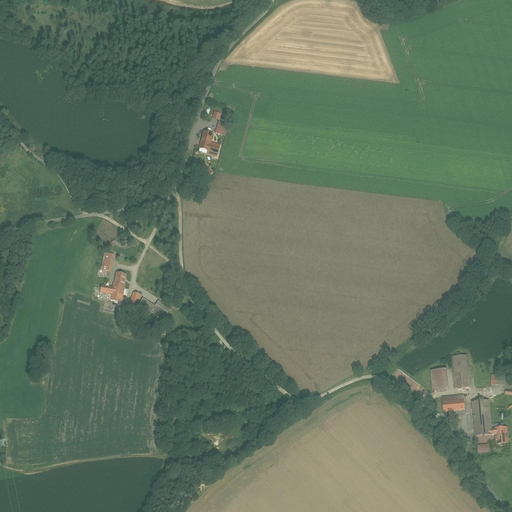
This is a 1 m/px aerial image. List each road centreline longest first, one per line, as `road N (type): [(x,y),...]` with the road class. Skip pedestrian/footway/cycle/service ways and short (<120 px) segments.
road 1 (track): [(184,293),(166,458),(144,511)]
road 2 (track): [(354,380),(427,341),(498,266)]
road 3 (track): [(94,214),(78,208),(61,179),(0,120)]
